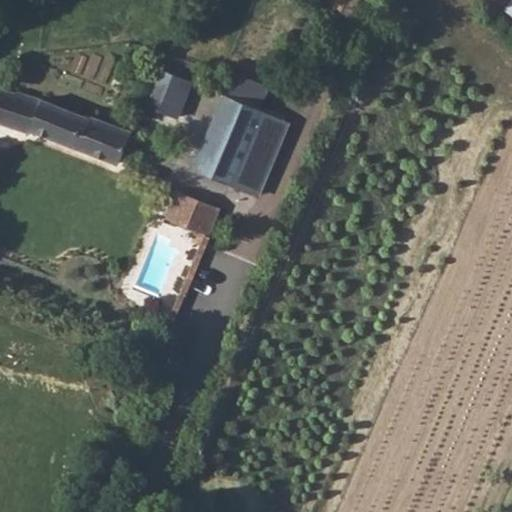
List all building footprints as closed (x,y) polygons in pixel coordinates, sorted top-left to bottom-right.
[(149,105),(179,118),(195,80),(165,67),(149,105)] [(0,123),(28,133),(29,131),(117,161),(130,129),(95,116),(90,116),(0,87),(0,123)] [(291,124),(225,95),(194,172),(260,195),(291,124)] [(222,209),(174,189),(161,220),(210,236),(222,209)] [(115,230),(131,238),(148,200),(133,193),(115,230)]
